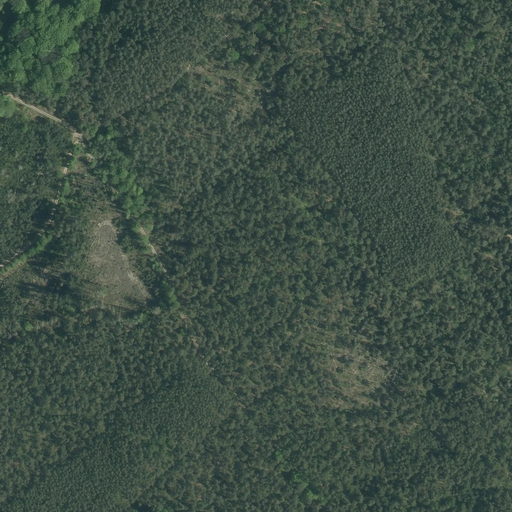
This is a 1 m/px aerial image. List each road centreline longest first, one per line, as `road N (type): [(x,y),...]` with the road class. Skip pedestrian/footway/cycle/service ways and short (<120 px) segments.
road 1 (track): [(0,90),(79,139),(143,233),(204,359),(327,511)]
road 2 (track): [(267,0),(160,90),(79,139)]
road 3 (track): [(0,267),(50,218),(79,139)]
